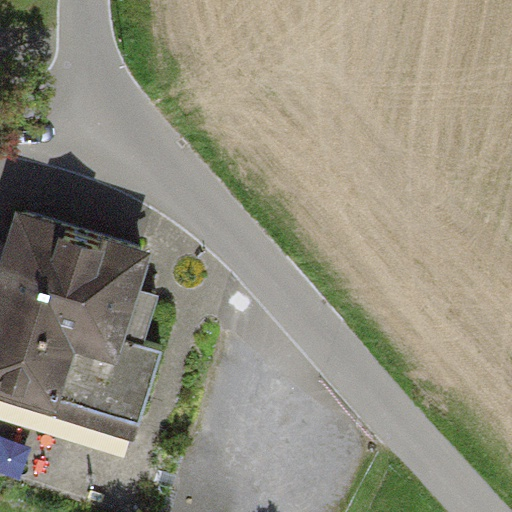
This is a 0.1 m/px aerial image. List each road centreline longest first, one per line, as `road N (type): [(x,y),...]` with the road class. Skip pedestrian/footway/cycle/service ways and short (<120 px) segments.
road 1 (unclassified): [(83,132),(168,185),(476,511)]
road 2 (unclassified): [(83,0),(83,132)]
